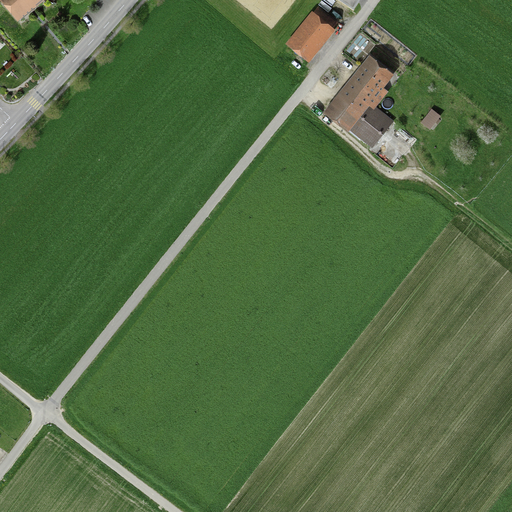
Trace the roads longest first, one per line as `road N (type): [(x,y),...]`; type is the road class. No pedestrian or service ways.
road 1 (unclassified): [(44,411),(372,0)]
road 2 (secondary): [(127,0),(15,123)]
road 3 (residential): [(172,511),(44,411)]
